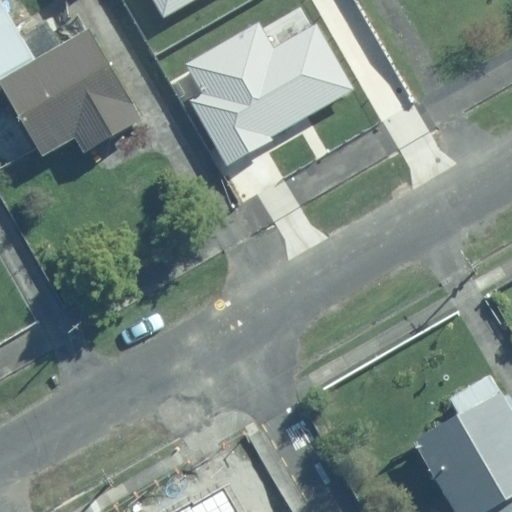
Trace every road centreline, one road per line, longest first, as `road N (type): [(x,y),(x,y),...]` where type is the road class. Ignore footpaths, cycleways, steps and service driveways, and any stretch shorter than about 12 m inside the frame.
road 1 (residential): [(222,325),(511,154)]
road 2 (residential): [(0,452),(222,325)]
road 3 (residential): [(222,325),(330,511)]
